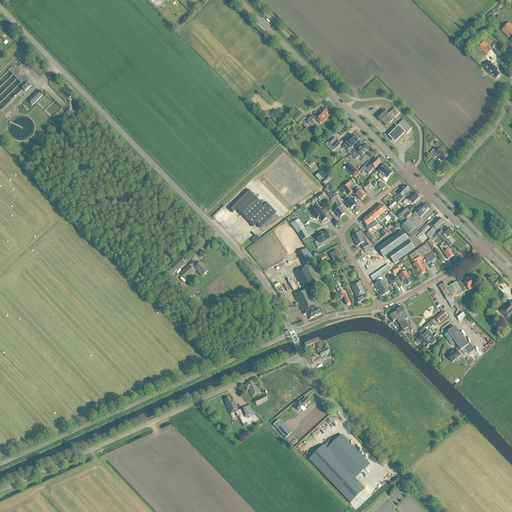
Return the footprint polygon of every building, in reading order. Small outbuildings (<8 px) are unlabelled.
[(489,21),(496,14),(493,11),(486,18),(489,21)] [(511,25),(511,26),(509,24),(501,31),(509,39),(510,37),(511,39),(511,40),(511,41),(511,42),(511,25)] [(486,55),(491,50),(484,42),(479,47),(486,55)] [(499,58),(502,55),(498,51),(501,49),(495,43),(492,47),(495,50),(493,52),(495,54),(499,58)] [(489,56),(483,61),(488,67),(484,71),(486,73),(488,71),(490,73),(496,79),(500,76),(496,72),(498,71),(492,65),(495,62),(489,56)] [(20,77),(20,76),(20,75),(20,74),(20,73),(20,72),(20,71),(19,70),(17,69),(16,68),(15,68),(14,68),(12,68),(11,69),(9,72),(25,88),(22,90),(25,92),(28,89),(27,89),(31,85),(28,82),(28,81),(28,80),(28,79),(27,78),(26,77),(25,76),(24,76),(22,76),(21,76),(20,77)] [(32,106),(43,96),(39,91),(28,102),(32,106)] [(328,113),(324,109),(320,113),(319,112),(314,117),(321,124),(328,117),(326,115),(328,113)] [(389,125),(400,114),(395,109),(388,115),(383,110),(376,117),(381,122),(382,122),(386,126),(388,124),(389,125)] [(296,123),(303,116),(300,113),(293,120),(296,123)] [(309,125),(314,120),(310,116),(305,121),(309,125)] [(407,134),(412,129),(403,121),(398,126),(407,134)] [(405,134),(398,128),(389,137),(395,144),(405,134)] [(351,148),(358,141),(352,135),(345,142),(346,144),(343,147),(347,152),(351,148)] [(431,144),(436,140),(431,135),(426,140),(431,144)] [(335,150),(340,144),(333,138),(328,143),(335,150)] [(368,150),(363,146),(360,149),(360,148),(356,153),(353,156),(356,160),(360,156),(361,157),(368,150)] [(438,152),(436,149),(431,154),(435,158),(438,156),(443,161),(447,156),(441,149),(438,152)] [(375,169),(379,166),(378,166),(381,163),(376,159),(370,165),(371,165),(368,168),(368,169),(365,172),(368,175),(372,171),(371,171),(374,168),(375,169)] [(358,172),(350,165),(345,170),(353,177),(358,172)] [(381,178),(389,170),(385,166),(379,172),(381,174),(379,177),(381,178)] [(389,170),(381,178),(382,180),(385,178),(387,180),(393,174),(389,170)] [(325,184),(331,178),(329,176),(323,182),(325,184)] [(352,185),(349,181),(342,187),(349,195),(352,192),(348,187),(352,185)] [(366,193),(372,188),(368,183),(362,187),(366,193)] [(387,187),(383,183),(379,187),(383,191),(387,187)] [(403,199),(402,198),(410,191),(405,186),(398,194),(399,195),(396,198),(394,200),(398,204),(403,199)] [(361,191),(359,188),(355,191),(357,194),(356,195),(361,201),(366,197),(363,193),(361,190),(361,191)] [(333,195),(332,194),(328,189),(326,191),(336,204),(337,206),(334,208),(336,211),(334,212),(340,219),(345,214),(340,208),(342,206),(338,202),(341,200),(337,196),(338,194),(337,192),(333,195)] [(258,200),(249,191),(230,210),(233,213),(236,210),(242,216),(258,200)] [(412,203),(413,204),(418,199),(413,194),(407,201),(406,200),(403,203),(405,205),(407,205),(409,204),(410,205),(412,203)] [(350,210),(355,206),(347,197),(344,200),(346,203),(345,204),(350,210)] [(242,216),(253,227),(255,224),(260,228),(275,213),(263,201),(261,203),(258,200),(242,216)] [(396,205),(393,202),(387,207),(390,210),(396,205)] [(428,208),(424,204),(421,207),(420,207),(415,212),(416,213),(413,215),(415,218),(417,216),(417,217),(418,215),(420,217),(426,212),(425,211),(428,208)] [(377,210),(385,219),(387,217),(385,215),(388,213),(386,211),(382,206),(377,210)] [(319,208),(311,214),(316,220),(319,218),(323,222),(327,218),(319,208)] [(405,208),(396,215),(399,219),(408,211),(405,208)] [(382,221),(385,219),(377,210),(372,214),(376,219),(380,216),(381,217),(380,218),(382,221)] [(394,222),(398,219),(392,213),(388,217),(394,222)] [(373,222),(376,219),(372,214),(367,218),(375,227),(377,225),(375,222),(374,223),(373,222)] [(372,229),(375,227),(367,218),(363,222),(367,227),(365,228),(368,232),(372,229)] [(437,231),(441,227),(440,226),(443,223),(439,218),(431,227),(433,229),(427,236),(430,239),(436,232),(437,231)] [(297,234),(305,228),(299,220),(291,225),(297,234)] [(408,236),(416,229),(408,221),(401,228),(408,236)] [(425,226),(416,236),(419,239),(428,229),(425,226)] [(447,239),(453,233),(449,229),(443,234),(440,230),(437,234),(442,239),(448,244),(450,242),(447,239)] [(303,242),(309,238),(304,230),(298,234),(303,242)] [(318,249),(325,245),(323,242),(330,238),(326,231),(316,237),(318,241),(314,243),(318,249)] [(402,232),(377,249),(383,257),(384,258),(388,255),(394,264),(415,250),(402,232)] [(374,240),(375,240),(369,233),(366,235),(371,242),(374,240)] [(362,239),(359,234),(352,238),(357,247),(362,244),(363,247),(362,247),(365,252),(370,249),(368,244),(364,237),(362,239)] [(256,236),(251,241),(254,244),(259,239),(256,236)] [(436,259),(427,244),(413,253),(414,254),(409,256),(412,261),(411,261),(414,265),(413,265),(418,274),(420,276),(425,273),(423,271),(425,270),(420,261),(425,258),(428,264),(436,259)] [(444,248),(442,246),(440,248),(448,260),(453,256),(451,253),(451,252),(450,250),(450,251),(446,246),(444,248)] [(341,257),(337,251),(330,255),(334,262),(341,257)] [(168,280),(185,264),(180,257),(162,273),(168,280)] [(301,263),(303,268),(311,264),(309,259),(301,263)] [(198,266),(194,262),(180,274),(186,280),(195,273),(194,272),(196,270),(202,277),(208,272),(201,264),(198,266)] [(396,267),(397,268),(392,271),(394,275),(401,272),(398,268),(403,265),(402,264),(396,267)] [(370,276),(373,281),(392,269),(389,265),(370,276)] [(312,278),(307,267),(294,273),(303,291),(294,295),(304,315),(307,313),(310,319),(321,314),(318,308),(316,309),(314,305),(315,305),(307,289),(316,285),(319,284),(315,277),(312,278)] [(407,286),(411,284),(410,283),(411,282),(409,278),(410,278),(406,272),(399,276),(402,282),(404,281),(407,286)] [(391,286),(396,284),(392,276),(387,278),(391,286)] [(181,277),(179,278),(186,285),(188,284),(181,277)] [(456,284),(462,293),(465,291),(464,289),(467,287),(469,291),(473,288),(473,287),(477,285),(473,278),(467,281),(464,282),(464,283),(461,284),(460,282),(456,284)] [(389,292),(386,287),(387,286),(383,280),(374,286),(378,292),(379,291),(382,297),(389,292)] [(344,292),(339,281),(334,284),(341,299),(343,298),(346,306),(350,304),(345,292),(344,292)] [(360,282),(351,286),(356,298),(355,299),(357,304),(365,301),(362,296),(366,294),(360,284),(361,283),(361,282),(360,282)] [(462,293),(456,284),(456,283),(448,288),(445,284),(439,287),(451,308),(455,306),(451,299),(455,297),(455,298),(462,294),(462,293)] [(511,304),(511,305),(509,302),(500,312),(508,320),(511,316),(511,304)] [(396,321),(406,316),(402,308),(396,311),(397,313),(390,317),(392,320),(393,323),(396,321)] [(448,315),(438,321),(442,326),(451,320),(448,315)] [(405,321),(407,320),(408,320),(406,316),(396,321),(403,332),(409,328),(405,321)] [(468,346),(455,327),(447,333),(458,348),(455,351),(455,350),(447,358),(452,363),(460,356),(458,354),(460,351),(461,351),(464,349),(468,355),(474,351),(470,345),(468,346)] [(426,340),(431,336),(427,332),(425,334),(425,333),(423,335),(422,335),(417,340),(421,345),(426,340)] [(426,340),(421,345),(426,349),(431,344),(432,345),(436,341),(431,336),(426,340)] [(319,342),(317,339),(304,344),(306,347),(319,342)] [(329,349),(328,349),(327,346),(324,347),(325,349),(321,351),(320,348),(316,350),(318,354),(319,353),(321,357),(330,353),(329,349)] [(448,379),(453,384),(458,380),(453,374),(448,379)] [(255,387),(252,382),(244,385),(247,391),(249,390),(252,397),(259,394),(256,387),(255,387)] [(257,407),(268,401),(265,396),(254,401),(257,407)] [(245,419),(250,416),(246,408),(241,411),(238,412),(234,401),(232,403),(230,399),(225,401),(227,405),(226,406),(230,415),(235,413),(237,417),(239,416),(243,425),(244,424),(245,427),(248,426),(245,419)] [(304,408),(310,403),(306,399),(301,403),(300,402),(294,407),(299,413),(302,410),(301,409),(303,407),(304,408)] [(284,428),(294,419),(290,414),(280,423),(284,428)] [(278,420),(272,426),(285,439),(290,434),(284,428),(280,423),(278,420)] [(369,465),(342,436),(333,444),(327,450),(324,446),(309,460),(350,504),(365,490),(355,479),(369,465)] [(329,441),(324,446),(327,450),(333,444),(329,441)] [(383,473),(365,489),(371,495),(388,479),(383,473)]
